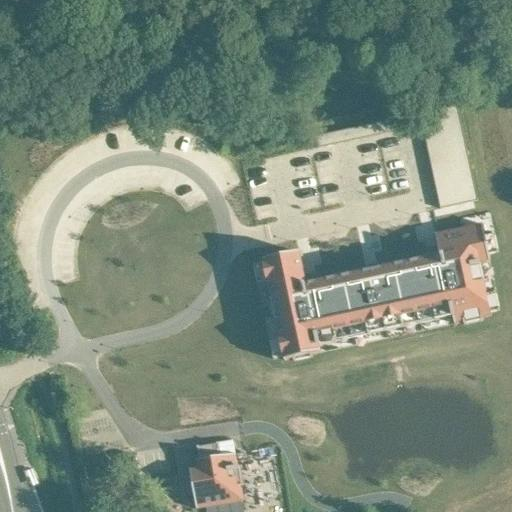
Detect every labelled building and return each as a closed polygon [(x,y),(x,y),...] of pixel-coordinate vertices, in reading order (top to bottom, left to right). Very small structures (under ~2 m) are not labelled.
[(457,106),(315,137),(318,148),(422,126),(460,118),(457,106)] [(461,124),(450,126),(462,181),(473,179),(461,124)] [(474,185),(437,193),(440,209),(477,201),(474,185)] [(263,264),(253,266),(258,285),(267,283),(272,305),(269,305),(272,317),(274,317),(279,338),(269,341),(274,360),(283,358),(284,359),(284,361),(293,359),(294,362),(313,358),(312,355),(321,353),(319,346),(337,342),(335,335),(350,332),(352,331),(367,328),(368,335),(404,328),(403,321),(417,318),(420,317),(434,314),(435,321),(453,317),(454,324),(463,322),(464,325),(483,321),(482,318),(491,317),(490,313),(500,311),(496,292),(487,294),(480,263),(490,261),(489,255),(499,253),(494,234),(485,236),(482,224),(435,235),(438,247),(440,256),(431,258),(378,269),(367,272),(315,283),(306,285),(304,275),(299,253),(291,254),(290,252),(271,256),(271,259),(263,260),(263,262),(263,264)] [(197,447),(199,460),(196,461),(198,469),(190,470),(191,476),(185,477),(188,495),(194,495),(197,510),(244,501),(241,487),(243,486),(239,467),(238,467),(236,454),(221,457),(218,443),(197,447)]
